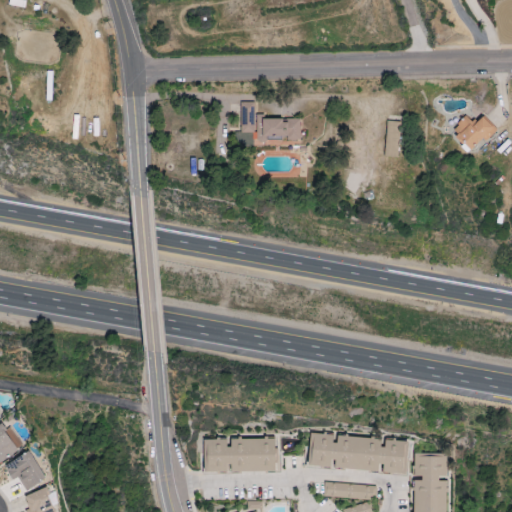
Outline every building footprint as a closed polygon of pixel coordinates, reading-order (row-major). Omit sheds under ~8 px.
[(25,1),(21,0),(9,0),(8,5),(24,8),(25,1)] [(253,102),(240,103),(241,133),(254,133),(253,102)] [(483,117),(476,124),(466,116),(450,132),(472,152),(494,128),(483,117)] [(256,119),(257,128),(263,128),(263,137),(287,136),(287,141),(300,140),(299,118),(256,119)] [(399,122),(386,121),(384,158),(398,159),(399,122)] [(0,462),(21,450),(4,424),(0,426),(0,462)] [(308,468),(406,475),(409,443),(384,441),(384,440),(335,437),(336,436),(310,434),(308,468)] [(276,439),(228,441),(228,440),(203,441),(205,475),(230,474),(230,473),(277,472),(276,439)] [(45,481),(31,452),(4,465),(12,481),(18,477),(25,491),(45,481)] [(413,511),(446,511),(447,455),(414,454),(414,479),(413,511)] [(375,486),(324,484),(323,498),(375,500),(375,486)] [(25,496),(29,510),(27,511),(26,511),(54,511),(48,489),(25,496)] [(262,510),(261,501),(246,502),(247,511),(262,510)]
